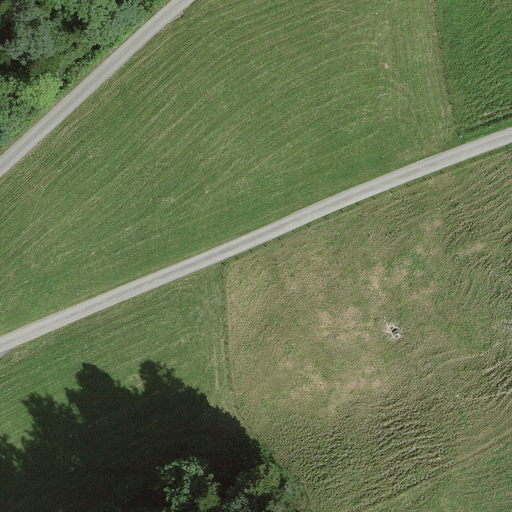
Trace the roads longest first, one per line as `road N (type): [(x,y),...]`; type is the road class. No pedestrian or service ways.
road 1 (track): [(511,135),(0,343)]
road 2 (track): [(0,166),(189,0)]
